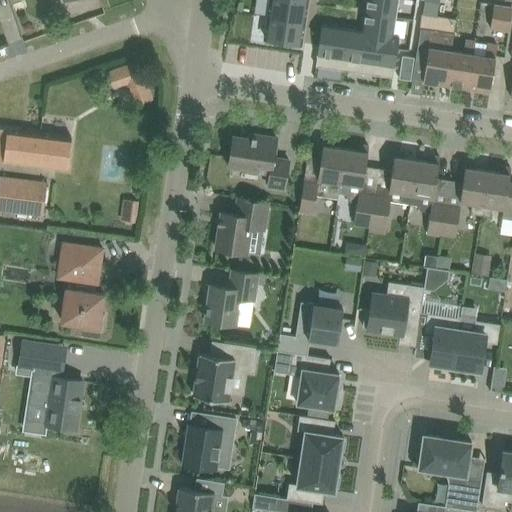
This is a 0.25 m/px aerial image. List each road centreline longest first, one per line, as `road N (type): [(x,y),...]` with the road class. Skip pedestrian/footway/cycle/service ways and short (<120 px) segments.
road 1 (tertiary): [(126,511),(192,81)]
road 2 (residential): [(192,81),(511,130)]
road 3 (residential): [(371,511),(384,423),(401,399),(511,414)]
road 4 (residential): [(0,76),(170,19)]
